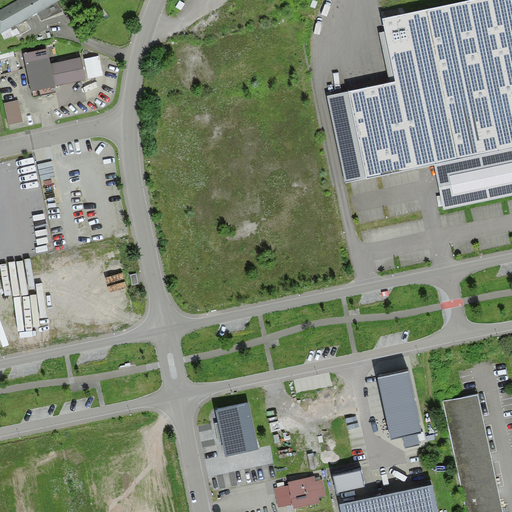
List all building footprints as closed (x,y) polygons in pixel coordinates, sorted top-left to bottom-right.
[(21,0),(0,12),(0,31),(0,33),(39,11),(44,19),(64,13),(58,0),(21,0)] [(325,92),(343,178),(433,159),(511,142),(511,0),(461,0),(377,17),(390,79),(325,92)] [(28,76),(33,97),(56,92),(54,86),(86,79),(81,56),(52,62),(48,46),(23,52),(28,76)] [(89,78),(104,76),(102,56),(87,58),(89,78)] [(10,125),(25,122),(20,100),(5,103),(10,125)] [(511,142),(433,159),(443,209),(511,194),(511,142)] [(136,272),(130,273),(132,285),(139,284),(136,272)] [(409,374),(378,381),(391,442),(422,435),(409,374)] [(443,400),(466,511),(501,511),(477,393),(443,400)] [(248,401),(218,407),(227,454),(257,448),(248,401)] [(329,471),(334,493),(368,486),(364,464),(329,471)] [(290,484),(275,487),(279,507),(294,503),(295,507),(321,501),(320,497),(326,495),(323,478),(316,480),(315,475),(289,481),(290,484)] [(437,511),(431,482),(339,502),(341,511),(437,511)]
